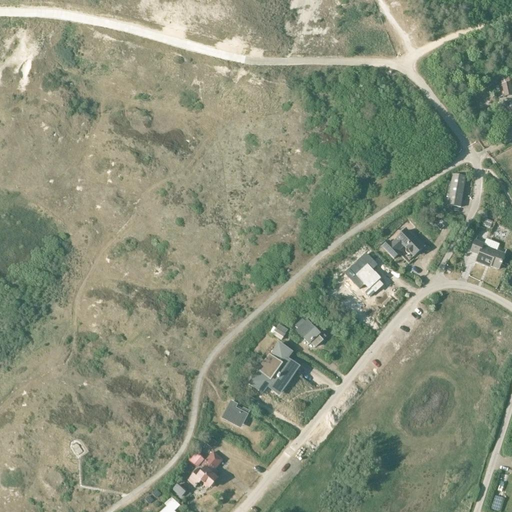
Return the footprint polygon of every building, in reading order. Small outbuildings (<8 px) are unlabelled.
[(511,95),(511,91),(510,83),(509,77),(500,78),(502,84),(501,84),(504,97),(511,95)] [(452,175),(447,205),(461,208),(464,185),(461,185),(462,177),(452,175)] [(406,250),(406,251),(405,251),(405,252),(405,253),(408,256),(409,256),(410,256),(410,255),(411,255),(414,257),(422,249),(406,232),(391,245),(389,242),(383,248),(394,259),(400,254),(398,252),(404,247),(406,250)] [(484,267),(485,265),(499,270),(505,255),(484,246),(485,244),(476,241),(471,253),(479,256),(476,263),(484,267)] [(367,253),(362,260),(371,267),(376,261),(367,253)] [(380,279),(367,266),(365,267),(362,264),(355,271),(358,275),(356,276),(369,290),(371,288),(376,293),(386,283),(381,278),(380,279)] [(319,335),(314,329),(307,321),(305,322),(302,319),(295,326),(297,330),(295,331),(304,340),(304,339),(309,344),(311,343),(315,348),(322,341),(317,337),(319,335)] [(289,331),(279,324),(276,328),(271,334),(281,341),(286,335),(289,331)] [(254,379),(250,384),(261,392),(266,386),(272,391),(276,386),(282,390),(285,386),(299,368),(286,359),(290,353),(279,344),(270,357),(272,359),(262,373),(259,371),(254,379)] [(238,405),(231,402),(222,419),(228,422),(231,417),(243,423),(249,412),(243,409),(242,410),(237,407),(238,405)] [(216,443),(212,440),(208,445),(212,448),(216,443)] [(222,461),(213,452),(198,470),(198,469),(187,481),(196,487),(201,481),(209,489),(217,479),(214,477),(217,473),(214,470),(222,461)] [(188,461),(194,466),(196,468),(203,459),(195,452),(188,461)] [(164,504),(166,507),(161,511),(173,511),(179,507),(171,498),(164,504)]
